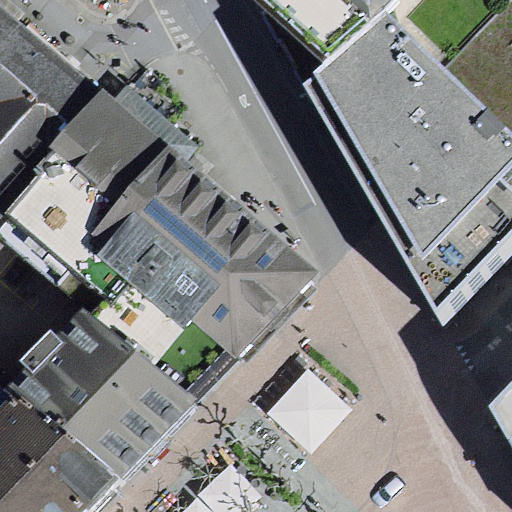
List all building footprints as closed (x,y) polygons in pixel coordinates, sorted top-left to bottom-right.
[(0,0),(0,97),(99,85),(0,0)] [(272,34),(445,328),(511,258),(511,0),(254,0),(257,4),(272,34)] [(51,146),(99,85),(0,97),(0,211),(3,209),(51,146)] [(166,143),(99,85),(51,146),(113,201),(166,143)] [(312,276),(166,143),(113,201),(88,228),(130,266),(234,361),(312,276)] [(88,228),(113,201),(51,146),(3,209),(103,295),(130,266),(88,228)] [(193,405),(234,361),(130,266),(103,295),(89,310),(193,405)] [(123,479),(193,405),(89,310),(80,301),(11,375),(14,379),(123,479)] [(313,363),(273,409),(319,448),(358,402),(313,363)] [(511,378),(485,405),(503,436),(511,451),(511,378)] [(0,511),(92,511),(123,479),(14,379),(5,388),(0,393),(0,511)]
